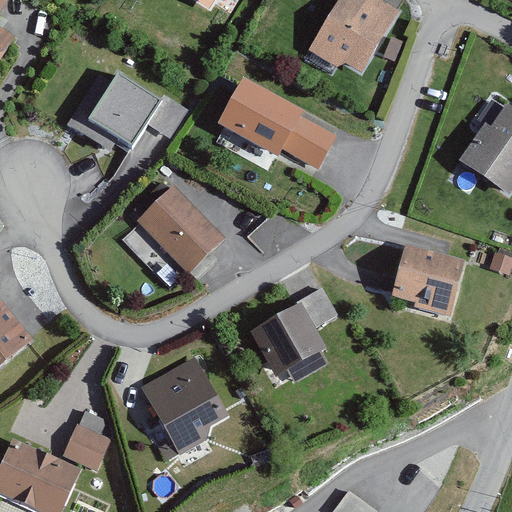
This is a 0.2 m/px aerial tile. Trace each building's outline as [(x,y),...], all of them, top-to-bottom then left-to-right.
[(0,0),(0,15),(9,0),(0,0)] [(217,0),(182,0),(208,16),(217,0)] [(366,0),(357,7),(344,0),(340,0),(307,56),(335,72),(343,69),(360,79),(406,2),(401,0),(366,0)] [(0,62),(13,43),(0,34),(0,62)] [(400,46),(389,42),(382,61),(393,65),(400,46)] [(160,100),(116,72),(109,82),(100,77),(69,126),(111,152),(119,139),(131,147),(160,100)] [(303,117),(242,85),(217,131),(278,163),(281,156),(317,175),(336,141),(300,122),(303,117)] [(511,193),(511,112),(507,109),(492,131),(486,127),(458,166),(507,201),(511,193)] [(221,245),(171,193),(137,226),(186,278),(221,245)] [(464,269),(405,254),(392,304),(414,309),(413,314),(450,323),(464,269)] [(511,264),(494,259),(489,275),(507,280),(511,264)] [(335,325),(319,295),(296,307),(297,310),(250,336),(274,381),(285,376),(291,388),(326,370),(319,357),(325,354),(315,336),(335,325)] [(0,372),(33,344),(0,306),(0,372)] [(177,459),(206,443),(209,431),(227,421),(195,361),(140,391),(177,459)] [(104,425),(84,417),(78,431),(75,430),(62,460),(95,474),(108,444),(97,440),(104,425)] [(0,497),(33,511),(62,511),(79,474),(10,444),(0,467),(0,497)] [(374,511),(350,494),(336,511),(374,511)]
